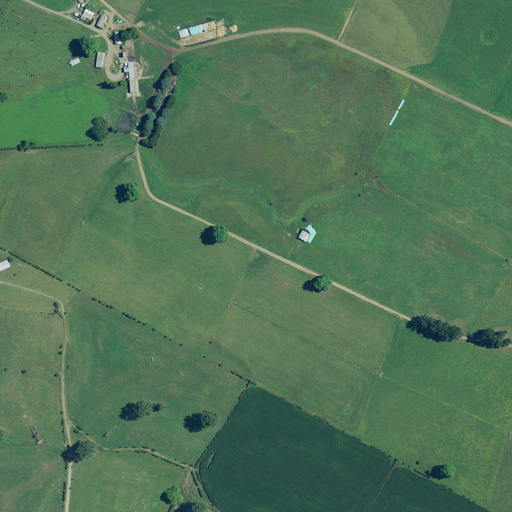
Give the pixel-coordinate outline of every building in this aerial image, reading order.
[(87,8),(83,15),(81,18),(85,21),(87,17),(92,20),(95,13),(87,8)] [(108,19),(102,16),(97,25),(104,28),(108,19)] [(123,31),(114,32),(115,45),(124,44),(123,31)] [(106,52),(99,52),(97,67),(104,68),(106,52)] [(129,62),(125,63),(126,72),(130,72),(132,93),(137,92),(134,62),(129,62)] [(311,234),(304,230),(300,237),(307,241),(311,234)] [(11,267),(8,260),(0,263),(0,270),(0,271),(11,267)]
